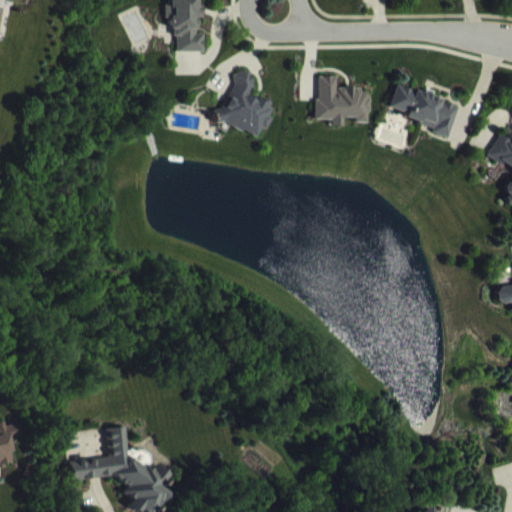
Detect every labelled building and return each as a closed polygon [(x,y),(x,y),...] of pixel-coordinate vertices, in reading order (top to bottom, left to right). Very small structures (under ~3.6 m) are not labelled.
[(203,66),(204,48),(196,47),(197,32),(200,32),(200,8),(191,8),(191,4),(170,4),(170,19),(165,19),(164,32),(173,33),(173,66),(203,66)] [(257,151),(259,143),(267,142),(271,131),(268,115),(259,112),(252,113),(247,111),(251,98),(249,85),(231,88),(233,97),(224,121),(212,123),(215,137),(220,136),(243,145),(242,145),(257,151)] [(368,137),(369,102),(335,102),(335,90),(315,90),(314,133),(330,134),(329,140),(342,140),(342,131),(353,132),(353,137),(368,137)] [(458,118),(395,99),(387,125),(433,138),(430,147),(448,152),(458,118)] [(487,170),(502,178),(504,178),(511,182),(511,196),(509,196),(507,200),(509,209),(505,216),(511,220),(511,155),(499,148),(487,170)] [(511,298),(497,301),(500,318),(511,316),(511,298)] [(11,472),(10,452),(11,451),(11,442),(2,437),(0,436),(0,482),(4,482),(11,472)] [(109,471),(70,475),(72,495),(114,491),(126,500),(122,506),(129,511),(164,511),(168,506),(161,501),(170,488),(156,478),(152,484),(144,478),(141,478),(127,469),(124,441),(106,443),(109,471)]
